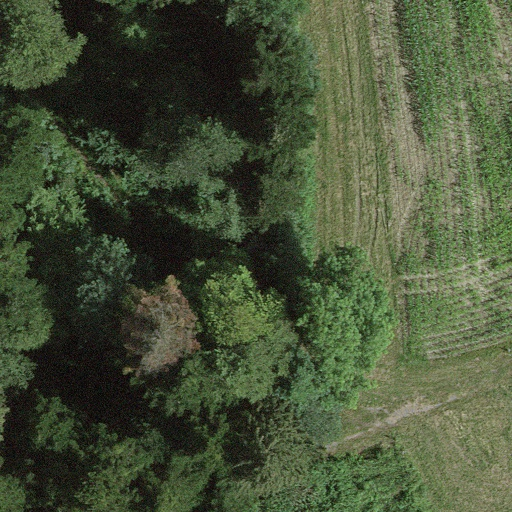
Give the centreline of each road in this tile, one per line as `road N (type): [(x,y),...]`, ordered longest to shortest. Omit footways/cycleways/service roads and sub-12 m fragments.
road 1 (track): [(371,427),(304,389),(220,325),(0,25)]
road 2 (track): [(371,427),(511,368)]
